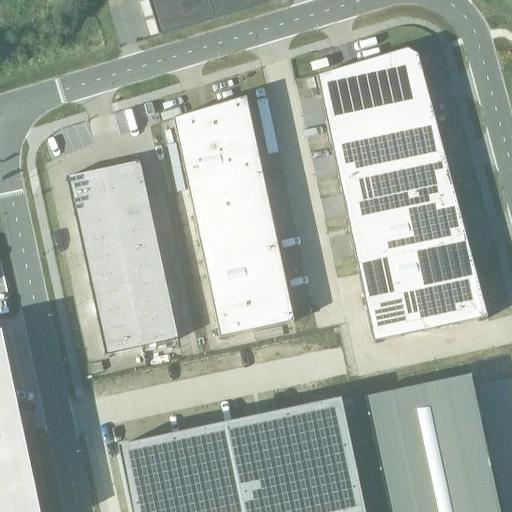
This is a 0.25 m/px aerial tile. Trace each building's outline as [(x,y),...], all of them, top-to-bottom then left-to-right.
[(273,0),(147,0),(159,37),(274,3),(273,0)] [(407,50),(316,78),(373,344),(488,319),(418,56),(407,50)] [(246,99),(173,121),(219,339),(294,323),(246,99)] [(140,163),(67,179),(106,357),(179,341),(140,163)] [(2,333),(0,333),(0,511),(40,511),(23,430),(21,431),(1,337),(3,337),(2,333)] [(499,511),(471,376),(365,399),(389,511),(499,511)] [(364,511),(341,400),(118,448),(131,511),(364,511)]
